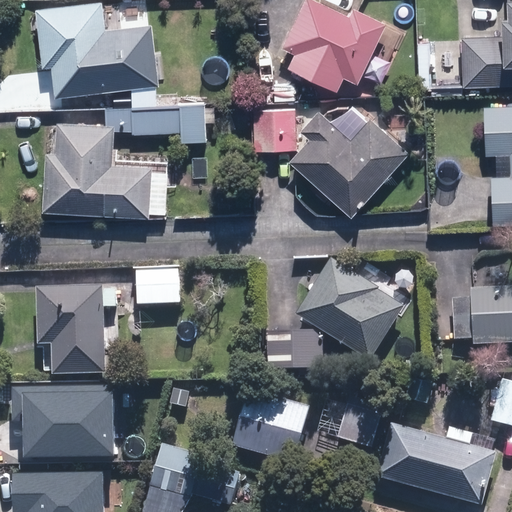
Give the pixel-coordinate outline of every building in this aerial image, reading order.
[(118,83),(106,0),(97,0),(43,8),(50,62),(59,60),(64,91),(118,83)] [(358,14),(330,0),(311,0),(291,41),(304,48),(298,61),(344,83),(350,70),(364,77),(392,22),(361,7),(358,14)] [(511,81),(511,33),(469,35),(470,83),(511,81)] [(190,77),(191,53),(156,52),(155,99),(207,100),(207,77),(190,77)] [(511,216),(511,102),(492,104),(494,151),(511,150),(511,173),(499,174),(501,217),(511,216)] [(210,103),(111,107),(112,122),(64,119),(62,150),(54,149),(51,207),(154,213),(157,164),(116,161),(118,128),(138,127),(138,130),(187,128),(188,137),(211,136),(210,103)] [(298,107),(259,108),(259,144),(299,143),(298,107)] [(318,135),(298,156),(356,210),(413,149),(376,114),(356,135),(326,107),(308,126),(318,135)] [(337,259),(303,311),(375,358),(409,305),(337,259)] [(178,268),(136,270),(138,304),(180,302),(178,268)] [(106,368),(102,284),(38,287),(41,341),(54,341),(56,370),(106,368)] [(479,336),(479,342),(511,340),(511,287),(477,289),(477,297),(460,298),(461,336),(479,336)] [(272,332),(273,366),(327,365),(326,331),(272,332)] [(438,380),(415,373),(409,394),(432,401),(438,380)] [(198,383),(178,379),(173,404),(193,408),(198,383)] [(511,424),(511,380),(502,379),(493,420),(511,424)] [(24,420),(24,457),(111,456),(110,386),(13,387),(13,420),(24,420)] [(315,404),(256,387),(241,437),(300,454),(315,404)] [(333,397),(323,429),(375,445),(385,413),(333,397)] [(502,451),(398,422),(384,473),(487,502),(502,451)] [(168,442),(149,511),(188,511),(199,494),(234,502),(244,461),(168,442)] [(101,511),(101,472),(14,473),(14,511),(101,511)]
